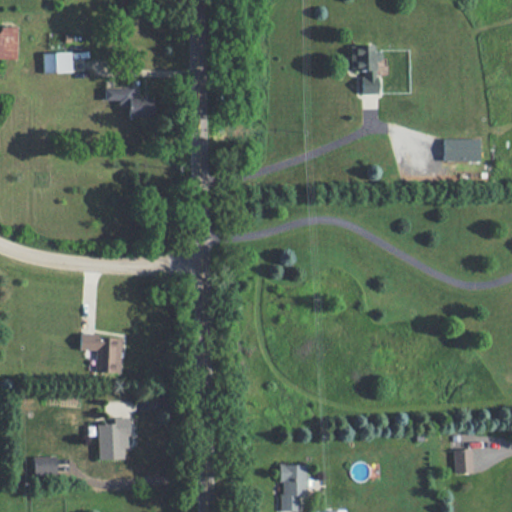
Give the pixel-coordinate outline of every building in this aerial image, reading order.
[(0,58),(16,58),(16,26),(0,25),(0,58)] [(360,93),(375,93),(374,60),(379,60),(379,51),(373,51),(373,44),(348,44),(348,70),(359,70),(360,93)] [(69,51),(41,52),(42,72),(70,71),(69,51)] [(150,97),(131,97),(131,87),(103,88),(103,100),(116,99),(116,106),(126,106),(127,116),(150,116),(150,97)] [(440,160),(477,160),(477,138),(440,138),(440,160)] [(120,336),(78,334),(77,349),(94,349),(93,371),(118,372),(120,336)] [(122,458),(122,447),(128,447),(127,416),(111,417),(112,423),(95,423),(96,459),(122,458)] [(470,471),(469,448),(451,448),(452,472),(470,471)] [(32,474),(55,473),(54,455),(31,456),(32,474)] [(304,464),(277,464),(278,511),(297,510),(297,495),(305,494),(304,464)]
